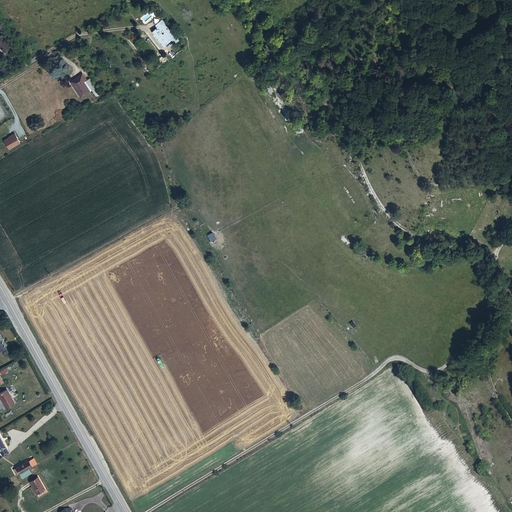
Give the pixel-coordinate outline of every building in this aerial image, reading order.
[(166,32),(163,34),(174,48),(177,46),(166,32)] [(174,48),(163,34),(155,40),(159,45),(160,44),(167,54),(174,48)] [(105,56),(102,58),(108,67),(111,65),(105,56)] [(82,77),(71,86),(83,100),(92,94),(85,85),(87,84),(82,77)] [(98,89),(93,92),(99,100),(104,96),(98,89)] [(3,140),(8,150),(20,143),(15,133),(3,140)] [(208,235),(211,241),(216,239),(213,232),(208,235)] [(494,328),(497,321),(491,318),(488,324),(494,328)] [(0,351),(1,351),(4,357),(9,354),(6,349),(7,348),(0,335),(0,351)] [(0,393),(0,397),(6,408),(16,403),(7,389),(0,393)] [(15,471),(18,477),(32,469),(29,463),(15,471)] [(41,481),(33,485),(39,498),(48,494),(41,481)]
